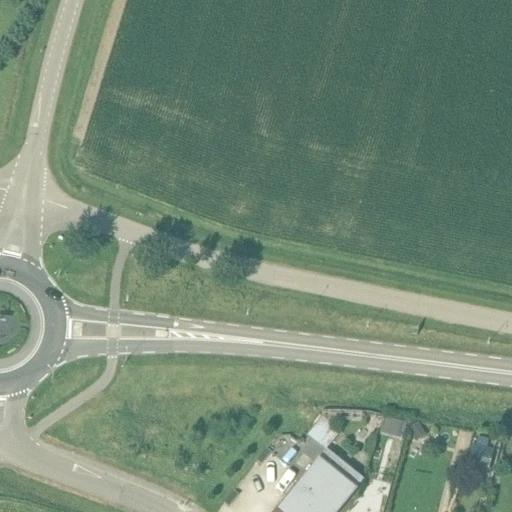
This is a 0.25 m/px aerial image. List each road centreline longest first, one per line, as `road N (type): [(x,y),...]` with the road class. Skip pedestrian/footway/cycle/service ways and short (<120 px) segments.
road 1 (unclassified): [(511,312),(237,269),(24,200)]
road 2 (primary): [(511,377),(261,342)]
road 3 (primary): [(261,342),(53,311)]
road 4 (primary): [(51,352),(261,342)]
road 5 (tertiary): [(24,200),(75,0)]
road 6 (tertiary): [(164,511),(6,448)]
